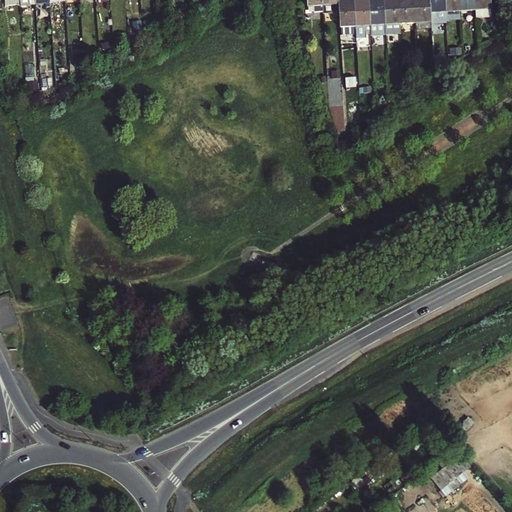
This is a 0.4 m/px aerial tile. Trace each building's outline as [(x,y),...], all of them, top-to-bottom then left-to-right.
[(314,12),(323,12),(322,0),(307,0),(308,7),(314,6),(314,12)] [(322,0),(323,12),(323,13),(339,11),(338,3),(337,0),(322,0)] [(357,35),(354,0),(344,1),(344,3),(338,3),(339,11),(341,36),(357,35)] [(366,27),(371,27),(369,1),(363,1),(363,0),(354,0),(357,35),(357,40),(367,40),(366,27)] [(369,1),(371,27),(386,26),(383,0),(375,0),(375,1),(369,1)] [(401,25),(398,0),(383,0),(386,26),(401,25)] [(398,0),(401,25),(416,24),(414,0),(398,0)] [(414,0),(416,24),(431,23),(429,0),(414,0)] [(446,20),(444,0),(429,0),(431,23),(431,24),(446,23),(446,20)] [(444,0),(446,20),(461,19),(461,11),(459,0),(444,0)] [(476,10),(475,0),(459,0),(461,11),(476,10)] [(475,0),(476,10),(492,9),(491,0),(475,0)] [(476,18),(492,16),(492,9),(476,10),(476,18)] [(444,467),(432,475),(441,488),(448,482),(453,489),(460,484),(455,478),(463,472),(471,466),(463,454),(451,462),(448,457),(441,462),(444,467)] [(455,478),(460,484),(468,479),(463,472),(455,478)]
